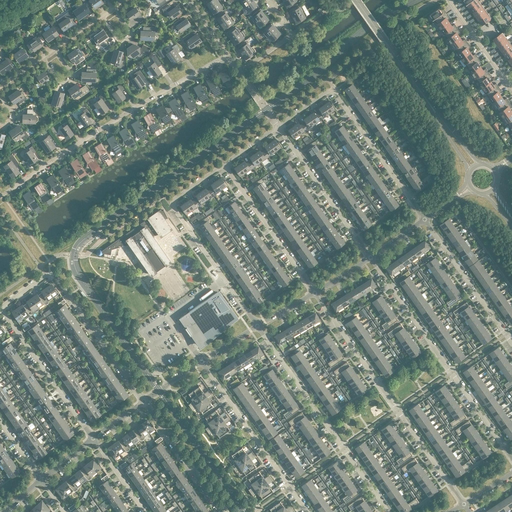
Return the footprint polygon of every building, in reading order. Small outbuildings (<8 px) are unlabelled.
[(207,4),(210,8),(220,1),(219,0),(208,0),(205,2),(206,5),(207,4)] [(256,4),(253,0),(243,8),(246,12),(248,11),(250,13),(258,6),(257,4),(256,4)] [(296,0),(285,0),(284,1),(286,5),(286,6),(287,8),(297,2),(295,0),(296,0)] [(223,5),(220,1),(210,8),(213,12),(212,13),(214,15),(223,9),(221,7),(223,5)] [(482,5),(479,1),(470,8),(473,12),(482,5)] [(89,10),(84,3),(77,8),(78,10),(75,13),(79,19),(85,15),(84,13),(89,10)] [(291,13),(293,17),(304,11),(302,6),(299,7),(298,5),(289,11),(290,13),(291,13)] [(485,9),(482,5),(473,12),(476,16),(485,9)] [(171,10),(169,8),(164,12),(167,16),(170,14),(173,18),(181,12),(177,6),(171,10)] [(142,16),(141,14),(140,13),(141,13),(139,9),(137,10),(135,7),(127,13),(130,18),(131,17),(133,19),(136,16),(138,19),(137,19),(139,22),(144,19),(143,16),(142,16)] [(251,19),(255,23),(264,15),(261,11),(262,11),(260,8),(252,15),(253,17),(251,19)] [(434,19),(436,22),(447,13),(444,10),(445,10),(444,9),(442,11),(439,8),(430,14),(434,19),(433,19),(433,20),(434,19)] [(488,13),(485,9),(476,16),(479,20),(488,13)] [(69,20),(70,19),(74,16),(70,11),(62,16),(65,20),(59,24),(64,30),(72,24),(69,20)] [(218,19),(221,23),(229,17),(225,11),(215,18),(217,20),(218,19)] [(307,16),(304,11),(293,17),(295,21),(295,22),(296,24),(306,19),(305,17),(307,16)] [(448,14),(447,13),(436,22),(441,29),(450,23),(448,19),(450,18),(450,17),(447,14),(448,14)] [(491,18),(488,13),(479,20),(482,24),(491,18)] [(267,19),(264,15),(255,23),(257,21),(261,27),(270,20),(268,18),(267,19)] [(231,16),(229,17),(221,23),(223,27),(223,28),(224,30),(233,24),(232,22),(234,20),(231,16)] [(183,21),(182,21),(181,19),(174,24),(176,27),(177,26),(181,31),(182,30),(182,32),(185,30),(185,28),(190,25),(186,19),(183,21)] [(263,33),(267,37),(276,29),(273,25),(274,25),(272,23),(264,30),(265,32),(263,33)] [(452,26),(450,23),(441,29),(446,36),(458,28),(457,28),(455,25),(455,24),(452,26)] [(43,34),(48,41),(58,34),(53,27),(51,28),(48,25),(43,29),(46,32),(43,34)] [(229,35),(231,39),(242,31),(240,33),(235,26),(226,33),(228,35),(229,35)] [(151,43),(151,40),(151,39),(154,40),(154,34),(157,34),(157,28),(143,27),(143,31),(142,31),(142,33),(141,33),(141,39),(147,39),(147,41),(151,43)] [(458,28),(446,36),(451,44),(460,37),(458,34),(461,32),(460,32),(458,29),(458,28)] [(279,32),(276,29),(267,37),(269,36),(274,41),(282,34),(280,32),(279,32)] [(105,39),(105,38),(107,36),(104,31),(102,31),(95,36),(99,42),(99,45),(102,46),(103,48),(107,45),(104,41),(104,40),(105,39)] [(245,36),(242,31),(231,39),(234,42),(233,43),(235,45),(244,39),(243,37),(245,36)] [(506,37),(503,33),(494,39),(497,44),(506,37)] [(191,38),(190,38),(189,35),(183,39),(186,44),(187,45),(188,45),(189,45),(190,45),(192,47),(201,41),(196,34),(191,38)] [(36,39),(35,38),(28,43),(29,44),(28,45),(32,50),(33,50),(34,51),(41,46),(40,45),(42,43),(38,37),(36,39)] [(462,40),(460,37),(451,44),(456,51),(468,43),(468,42),(467,43),(465,39),(462,40)] [(509,41),(506,37),(497,44),(500,48),(509,41)] [(511,45),(509,41),(500,48),(503,52),(511,45)] [(239,50),(242,54),(252,46),(250,48),(246,42),(237,48),(239,50)] [(28,49),(24,43),(21,45),(23,48),(14,55),(19,61),(26,57),(25,56),(25,54),(26,53),(25,51),(28,49)] [(182,50),(177,43),(172,47),(173,49),(167,53),(169,56),(168,57),(170,60),(171,60),(173,63),(181,58),(177,53),(182,50)] [(468,43),(456,51),(462,58),(471,52),(468,49),(471,47),(471,46),(470,47),(468,43)] [(141,48),(133,44),(128,48),(128,54),(129,54),(129,57),(131,58),(133,56),(139,52),(143,54),(144,52),(148,53),(150,48),(143,44),(141,48)] [(511,51),(511,45),(503,52),(506,56),(511,51)] [(256,51),(252,46),(242,54),(245,58),(244,58),(246,61),(255,54),(253,52),(256,51)] [(73,61),(74,62),(78,60),(80,62),(85,59),(83,56),(81,58),(80,56),(76,50),(68,55),(73,61)] [(123,61),(121,60),(120,60),(123,52),(115,50),(111,62),(118,64),(117,67),(121,68),(122,63),(123,61)] [(3,55),(7,60),(0,64),(0,69),(2,73),(12,66),(8,61),(11,59),(6,52),(3,55)] [(473,55),(471,52),(462,58),(467,66),(478,58),(478,57),(478,58),(476,54),(475,53),(473,55)] [(155,62),(153,64),(153,63),(149,66),(148,67),(154,76),(160,72),(157,67),(161,64),(155,56),(152,58),(155,62)] [(479,58),(478,58),(467,66),(472,73),(481,67),(479,64),(481,62),(481,61),(478,58),(479,58)] [(483,70),(481,67),(472,73),(477,81),(489,72),(488,72),(486,69),(486,68),(483,70)] [(95,70),(87,69),(87,73),(82,72),(82,80),(95,81),(96,73),(95,73),(95,70)] [(145,78),(140,70),(133,74),(135,77),(131,80),(133,83),(134,83),(135,83),(136,84),(135,85),(137,88),(144,83),(143,82),(142,81),(142,79),(145,78)] [(234,85),(226,70),(219,73),(223,81),(221,86),(226,87),(227,86),(227,88),(234,85)] [(38,78),(37,78),(35,80),(40,87),(47,82),(45,79),(48,77),(44,72),(37,76),(38,78)] [(489,73),(489,72),(477,81),(482,88),(491,82),(489,78),(492,77),(491,76),(489,73)] [(221,92),(213,77),(207,80),(211,88),(210,88),(209,93),(213,94),(214,93),(215,95),(221,92)] [(465,78),(462,80),(467,88),(470,85),(465,78)] [(346,89),(350,94),(357,89),(353,84),(355,83),(353,80),(348,83),(350,86),(346,89)] [(493,85),(491,82),(482,88),(488,95),(499,87),(496,84),(497,83),(496,83),(493,85)] [(90,91),(85,85),(80,89),(76,84),(69,90),(71,92),(70,93),(69,94),(69,95),(70,96),(70,97),(71,97),(72,97),(73,97),(74,97),(79,93),(82,96),(90,91)] [(121,91),(122,91),(124,89),(121,84),(117,86),(119,89),(113,93),(118,101),(125,97),(121,91)] [(208,99),(200,84),(194,87),(198,95),(196,100),(201,101),(202,100),(202,102),(208,99)] [(499,87),(488,95),(493,103),(502,96),(500,93),(502,91),(501,91),(499,88),(499,87)] [(360,94),(357,89),(350,94),(353,99),(360,94)] [(22,102),(27,98),(22,91),(20,92),(18,90),(9,96),(14,103),(20,99),(22,102)] [(64,97),(63,97),(64,93),(56,91),(52,103),(60,106),(60,108),(65,108),(64,97)] [(196,106),(188,91),(182,95),(186,102),(185,102),(184,107),(188,108),(189,107),(190,109),(196,106)] [(105,100),(102,94),(99,96),(101,99),(95,104),(94,105),(96,108),(97,107),(101,113),(108,109),(103,101),(105,100)] [(363,98),(360,94),(353,99),(356,103),(363,98)] [(504,100),(502,96),(493,103),(498,110),(510,102),(509,102),(507,98),(504,100)] [(186,117),(175,98),(169,102),(173,109),(173,110),(171,114),(176,115),(177,115),(178,116),(179,115),(182,120),(186,117)] [(365,102),(363,98),(356,103),(358,107),(365,102)] [(329,100),(326,102),(324,104),(330,114),(335,110),(330,102),(329,100)] [(368,106),(365,102),(358,107),(361,111),(368,106)] [(510,102),(498,110),(503,117),(511,111),(511,110),(510,108),(511,106),(511,105),(511,106),(510,102)] [(330,114),(324,104),(318,108),(319,110),(320,109),(320,111),(318,112),(322,119),(330,114)] [(163,106),(157,109),(161,116),(160,117),(159,121),(164,122),(165,124),(171,120),(163,106)] [(371,110),(368,106),(361,111),(364,115),(371,110)] [(83,111),(84,113),(79,117),(79,118),(80,121),(81,120),(84,125),(91,121),(88,117),(91,115),(86,108),(83,111)] [(27,109),(27,113),(28,113),(28,115),(23,115),(23,122),(35,122),(36,122),(35,122),(35,116),(36,116),(35,116),(35,115),(35,109),(27,109)] [(374,114),(371,110),(364,115),(367,119),(374,114)] [(314,111),(308,115),(315,124),(322,119),(318,112),(316,114),(314,111)] [(511,111),(503,117),(508,125),(511,122),(511,111)] [(161,132),(150,113),(144,116),(149,124),(148,124),(147,129),(151,130),(152,129),(153,131),(155,130),(157,134),(161,132)] [(377,119),(374,114),(367,119),(370,124),(377,119)] [(315,124),(308,115),(303,119),(304,120),(305,121),(303,123),(307,130),(315,124)] [(380,123),(377,119),(370,124),(373,128),(380,123)] [(147,135),(138,120),(132,124),(136,131),(136,132),(135,136),(139,137),(140,137),(141,138),(147,135)] [(60,131),(62,134),(63,133),(66,138),(73,134),(70,130),(73,128),(69,122),(65,124),(66,125),(61,130),(60,131)] [(299,122),(293,126),(300,135),(307,130),(303,123),(300,125),(299,124),(300,123),(299,122)] [(383,127),(380,123),(373,128),(376,132),(383,127)] [(25,130),(23,132),(18,126),(10,132),(15,140),(21,135),(24,139),(29,135),(25,130)] [(300,135),(293,126),(288,130),(289,131),(295,139),(300,135)] [(335,131),(339,136),(346,131),(342,126),(338,129),(336,126),(331,130),(333,132),(335,131)] [(386,131),(383,127),(376,132),(379,136),(386,131)] [(135,142),(126,128),(120,132),(124,139),(123,139),(122,144),(127,145),(128,144),(129,146),(135,142)] [(349,135),(346,131),(339,136),(342,140),(349,135)] [(389,135),(386,131),(379,136),(382,140),(389,135)] [(54,139),(50,134),(47,136),(48,137),(41,142),(42,143),(41,144),(43,147),(44,146),(48,151),(55,146),(51,141),(54,139)] [(352,139),(349,135),(342,140),(345,144),(352,139)] [(393,141),(389,135),(382,140),(386,146),(393,141)] [(122,150),(113,136),(108,139),(112,146),(111,147),(110,151),(115,152),(116,152),(117,153),(122,150)] [(275,138),(270,142),(276,152),(281,148),(276,140),(275,138)] [(355,144),(352,139),(345,144),(348,149),(355,144)] [(308,150),(312,155),(319,150),(315,145),(317,143),(315,141),(310,144),(312,147),(308,150)] [(276,152),(270,142),(264,146),(265,148),(266,147),(266,149),(264,150),(269,157),(276,152)] [(387,147),(390,152),(397,147),(394,142),(387,147)] [(113,161),(101,143),(95,147),(100,154),(99,154),(98,159),(103,160),(103,159),(104,161),(106,160),(109,164),(113,161)] [(358,148),(355,144),(348,149),(351,153),(358,148)] [(29,149),(30,150),(24,154),(30,163),(37,159),(33,154),(36,152),(33,147),(29,149)] [(400,151),(397,147),(390,152),(393,156),(400,151)] [(361,152),(358,148),(351,153),(354,157),(361,152)] [(260,149),(254,153),(261,162),(269,157),(264,150),(261,152),(261,151),(260,149)] [(322,154),(319,150),(312,155),(315,159),(322,154)] [(101,169),(89,151),(83,155),(88,162),(87,162),(86,167),(91,168),(91,167),(92,169),(94,168),(97,172),(101,169)] [(403,156),(400,151),(393,156),(396,160),(403,156)] [(364,156),(361,152),(354,157),(357,161),(364,156)] [(261,162),(254,153),(249,157),(250,158),(251,159),(249,161),(253,168),(261,162)] [(15,167),(19,164),(12,154),(8,157),(11,161),(5,166),(8,171),(7,172),(9,176),(10,176),(10,175),(11,175),(12,176),(19,172),(15,167)] [(325,159),(322,154),(315,159),(318,164),(325,159)] [(367,160),(364,156),(357,161),(360,165),(367,160)] [(406,160),(403,156),(396,160),(399,165),(406,160)] [(77,159),(71,163),(76,170),(75,170),(74,175),(79,176),(79,175),(81,177),(86,173),(77,159)] [(328,163),(325,159),(318,164),(321,168),(328,163)] [(245,160),(239,164),(246,173),(253,168),(249,161),(246,163),(245,162),(246,161),(245,160)] [(409,164),(406,160),(399,165),(402,169),(409,164)] [(360,167),(364,171),(371,166),(368,162),(360,167)] [(331,167),(328,163),(321,168),(323,172),(331,167)] [(246,173),(239,164),(234,168),(235,169),(241,177),(246,173)] [(281,169),(285,174),(292,169),(288,164),(284,167),(282,164),(277,168),(279,170),(281,169)] [(412,168),(409,164),(402,169),(405,173),(412,168)] [(374,170),(371,166),(364,171),(366,175),(374,170)] [(74,181),(65,167),(59,171),(64,178),(63,178),(62,183),(67,183),(68,183),(69,185),(74,181)] [(333,171),(331,167),(323,172),(326,176),(333,171)] [(415,172),(412,168),(405,173),(408,177),(415,172)] [(295,173),(292,169),(285,174),(288,178),(295,173)] [(376,174),(374,170),(366,175),(369,179),(376,174)] [(336,175),(333,171),(326,176),(329,180),(336,175)] [(418,176),(415,172),(408,177),(411,181),(418,176)] [(298,177),(295,173),(288,178),(291,182),(298,177)] [(379,179),(376,174),(369,179),(372,183),(379,179)] [(62,189),(53,175),(47,179),(52,186),(51,186),(50,191),(55,192),(56,191),(57,193),(62,189)] [(339,180),(336,175),(329,180),(332,185),(339,180)] [(221,176),(216,180),(222,190),(227,186),(222,178),(221,176)] [(421,181),(418,176),(411,181),(414,185),(421,181)] [(301,182),(298,177),(291,182),(294,187),(301,182)] [(254,188),(258,193),(265,188),(261,183),(263,181),(261,179),(256,182),(258,185),(254,188)] [(382,183),(379,179),(372,183),(375,188),(382,183)] [(222,190),(216,180),(210,184),(211,186),(212,185),(212,187),(210,188),(215,195),(222,190)] [(333,186),(336,190),(343,185),(340,181),(333,186)] [(425,186),(421,181),(414,185),(415,187),(413,189),(416,192),(425,186)] [(304,186),(301,182),(294,187),(297,191),(304,186)] [(53,201),(41,183),(35,187),(40,194),(39,194),(39,199),(43,200),(44,199),(45,201),(47,200),(49,204),(53,201)] [(385,187),(382,183),(375,188),(378,192),(385,187)] [(346,189),(343,185),(336,190),(339,194),(346,189)] [(307,190),(304,186),(297,191),(300,195),(307,190)] [(206,187),(200,191),(207,200),(215,195),(210,188),(207,190),(207,189),(206,187)] [(388,191),(385,187),(378,192),(381,196),(388,191)] [(268,192),(265,188),(258,193),(261,197),(268,192)] [(349,188),(346,189),(339,194),(342,198),(352,192),(349,188)] [(310,194),(307,190),(300,195),(303,199),(310,194)] [(42,209),(29,191),(24,195),(28,202),(27,207),(31,208),(32,207),(33,209),(35,208),(38,212),(42,209)] [(207,200),(200,191),(195,195),(196,196),(197,197),(195,199),(199,206),(207,200)] [(391,195),(388,191),(381,196),(384,200),(391,195)] [(271,197),(268,192),(261,197),(264,202),(271,197)] [(355,196),(352,192),(342,198),(345,203),(352,198),(355,196)] [(313,198),(310,194),(303,199),(306,203),(313,198)] [(394,199),(391,195),(384,200),(387,204),(394,199)] [(274,201),(271,197),(264,202),(267,206),(274,201)] [(191,198),(185,202),(192,211),(199,206),(195,199),(192,201),(191,200),(192,199),(191,198)] [(355,202),(352,198),(345,203),(348,207),(355,202)] [(395,201),(394,199),(387,204),(391,210),(400,203),(397,200),(395,201)] [(307,205),(310,209),(317,204),(314,200),(307,205)] [(277,205),(274,201),(267,206),(270,210),(277,205)] [(192,211),(185,202),(180,206),(181,207),(187,215),(192,211)] [(227,207),(231,212),(238,207),(234,202),(230,205),(228,202),(223,206),(225,208),(227,207)] [(358,206),(355,202),(348,207),(351,211),(358,206)] [(320,208),(317,204),(310,209),(313,213),(320,208)] [(280,209),(277,205),(270,210),(272,214),(280,209)] [(361,210),(358,206),(351,211),(354,215),(361,210)] [(238,207),(231,212),(229,213),(232,218),(241,211),(238,207)] [(323,212),(320,208),(313,213),(315,217),(323,212)] [(160,209),(142,223),(152,236),(158,234),(159,234),(158,233),(159,233),(161,236),(170,229),(171,228),(170,227),(165,219),(168,218),(164,210),(163,210),(162,211),(160,209)] [(282,213),(280,209),(272,214),(275,218),(282,213)] [(364,214),(361,210),(354,215),(357,219),(364,214)] [(244,215),(241,211),(232,218),(235,222),(237,220),(244,215)] [(325,217),(323,212),(315,217),(318,222),(325,217)] [(286,218),(282,213),(275,218),(278,223),(286,218)] [(367,219),(364,214),(357,219),(360,224),(367,219)] [(247,220),(244,215),(237,220),(240,225),(247,220)] [(200,226),(204,231),(211,226),(207,221),(209,219),(207,217),(202,220),(204,223),(200,226)] [(328,221),(325,217),(318,222),(321,226),(328,221)] [(279,224),(282,228),(289,223),(286,219),(279,224)] [(371,224),(367,219),(360,224),(361,225),(359,227),(362,230),(371,224)] [(444,229),(453,223),(452,223),(449,219),(441,224),(444,229)] [(250,224),(247,220),(240,225),(243,229),(250,224)] [(331,225),(328,221),(321,226),(324,230),(331,225)] [(152,236),(142,223),(103,250),(102,250),(101,249),(100,249),(99,249),(98,249),(97,250),(97,251),(96,251),(96,252),(96,253),(96,254),(97,255),(98,255),(98,256),(99,256),(100,256),(101,256),(102,255),(103,254),(103,253),(104,253),(110,255),(111,254),(110,254),(110,250),(120,247),(129,244),(129,243),(132,248),(133,247),(135,251),(153,238),(152,236)] [(292,227),(289,223),(282,228),(285,232),(292,227)] [(453,223),(444,229),(447,233),(447,234),(456,227),(455,228),(452,223),(453,223)] [(253,228),(250,224),(243,229),(246,233),(253,228)] [(334,229),(331,225),(324,230),(327,234),(334,229)] [(214,230),(211,226),(204,231),(207,235),(214,230)] [(295,232),(292,227),(285,232),(288,237),(295,232)] [(456,227),(447,234),(448,233),(450,238),(459,232),(458,232),(455,228),(456,227)] [(256,232),(253,228),(246,233),(244,234),(247,239),(249,237),(256,232)] [(337,233),(334,229),(327,234),(330,238),(337,233)] [(217,235),(214,230),(207,235),(210,240),(217,235)] [(259,236),(256,232),(249,237),(252,241),(259,236)] [(298,236),(295,232),(288,237),(291,241),(298,236)] [(459,232),(450,238),(451,238),(454,242),(453,242),(453,243),(462,236),(461,237),(458,232),(459,232)] [(340,237),(337,233),(330,238),(333,242),(340,237)] [(220,239),(217,235),(210,240),(213,244),(220,239)] [(301,240),(298,236),(291,241),(294,245),(301,240)] [(462,236),(453,243),(454,242),(457,246),(456,247),(465,241),(462,237),(462,236)] [(341,239),(340,237),(333,242),(337,248),(346,241),(343,238),(341,239)] [(170,261),(154,238),(153,238),(135,251),(151,275),(170,261)] [(253,243),(256,247),(263,242),(260,238),(253,243)] [(223,243),(220,239),(213,244),(216,248),(223,243)] [(304,244),(301,240),(294,245),(297,249),(304,244)] [(423,242),(419,245),(424,252),(430,247),(426,241),(423,243),(423,242)] [(465,241),(456,247),(457,247),(460,251),(459,251),(468,245),(465,241)] [(266,246),(263,242),(256,247),(259,251),(266,246)] [(226,247),(223,243),(216,248),(219,252),(226,247)] [(307,248),(304,244),(297,249),(300,253),(307,248)] [(424,252),(419,245),(415,248),(416,248),(413,250),(417,256),(424,252)] [(468,245),(459,251),(460,251),(463,255),(462,256),(471,249),(471,250),(468,246),(468,245)] [(269,250),(266,246),(259,251),(261,255),(269,250)] [(229,251),(226,247),(219,252),(221,256),(229,251)] [(310,252),(307,248),(300,253),(303,257),(310,252)] [(471,250),(471,249),(462,256),(463,255),(466,260),(465,260),(466,260),(475,254),(474,254),(471,250)] [(271,255),(269,250),(261,255),(264,260),(271,255)] [(417,256),(413,250),(410,252),(410,251),(406,254),(411,261),(417,256)] [(232,256),(229,251),(221,256),(225,261),(232,256)] [(313,257),(310,252),(303,257),(306,262),(313,257)] [(411,261),(406,254),(403,257),(400,259),(405,265),(411,261)] [(475,254),(466,260),(469,264),(478,258),(477,259),(474,254),(475,254)] [(274,259),(271,255),(264,260),(267,264),(274,259)] [(225,262),(228,266),(235,261),(232,257),(225,262)] [(317,262),(313,257),(306,262),(307,263),(305,265),(308,268),(317,262)] [(438,262),(435,258),(427,264),(428,264),(430,267),(430,268),(439,262),(439,261),(438,262)] [(277,263),(274,259),(267,264),(270,268),(277,263)] [(405,265),(400,259),(398,261),(397,260),(394,263),(398,269),(405,265)] [(479,260),(471,266),(474,271),(473,271),(482,265),(479,261),(479,260)] [(238,265),(235,261),(228,266),(231,270),(238,265)] [(439,262),(430,268),(433,271),(432,272),(433,272),(442,265),(441,265),(441,266),(438,262),(439,262)] [(280,267),(277,263),(270,268),(273,272),(280,267)] [(398,269),(394,263),(390,265),(390,266),(388,268),(392,274),(398,269)] [(241,270),(238,265),(231,270),(234,275),(241,270)] [(442,266),(442,265),(433,272),(436,275),(435,276),(444,269),(444,270),(441,266),(442,266)] [(482,265),(473,271),(474,271),(477,275),(476,275),(485,269),(482,265)] [(283,271),(280,267),(273,272),(276,276),(283,271)] [(444,270),(444,269),(435,276),(436,275),(439,279),(438,280),(447,273),(446,274),(444,270)] [(485,269),(476,275),(476,276),(477,275),(480,279),(479,280),(488,274),(488,273),(488,274),(485,270),(485,269)] [(244,274),(241,270),(234,275),(237,279),(244,274)] [(286,275),(283,271),(276,276),(279,280),(286,275)] [(447,273),(438,280),(439,279),(441,283),(441,284),(450,277),(449,278),(447,274),(447,273)] [(247,278),(244,274),(237,279),(240,283),(247,278)] [(488,274),(479,280),(480,280),(483,284),(482,284),(483,284),(492,278),(491,278),(488,274)] [(287,277),(286,275),(279,280),(283,286),(292,279),(289,276),(287,277)] [(412,281),(409,276),(401,282),(404,287),(413,281),(412,281)] [(450,277),(441,284),(441,283),(444,287),(444,288),(453,281),(452,281),(449,278),(450,277)] [(250,282),(247,278),(240,283),(243,287),(250,282)] [(492,278),(483,284),(486,288),(486,289),(495,282),(494,283),(491,278),(492,278)] [(369,280),(365,283),(369,290),(376,286),(372,279),(369,281),(369,280)] [(413,281),(404,287),(407,291),(416,285),(415,285),(412,281),(413,281)] [(453,281),(444,288),(444,287),(447,291),(446,291),(455,285),(452,282),(453,281)] [(253,286),(250,282),(243,287),(246,291),(253,286)] [(495,283),(495,282),(486,289),(486,288),(489,293),(498,287),(497,287),(494,283),(495,283)] [(369,290),(365,283),(361,285),(362,286),(359,288),(363,294),(369,290)] [(256,284),(253,286),(246,291),(249,295),(256,290),(258,289),(256,284)] [(50,285),(47,287),(53,296),(59,292),(56,287),(55,287),(55,288),(52,285),(51,286),(50,285)] [(416,285),(407,291),(407,292),(407,291),(410,295),(410,296),(419,289),(418,290),(415,286),(416,285)] [(455,285),(446,291),(446,292),(447,291),(450,295),(449,295),(458,289),(457,289),(455,286),(455,285)] [(53,296),(47,287),(44,290),(44,291),(40,293),(48,304),(48,303),(49,303),(49,302),(49,301),(49,300),(48,300),(53,296)] [(498,287),(489,293),(492,297),(492,298),(501,291),(500,292),(497,287),(498,287)] [(363,294),(359,288),(356,289),(352,291),(356,298),(363,294)] [(419,290),(419,289),(410,296),(411,296),(414,300),(413,300),(422,294),(421,294),(418,290),(419,290)] [(458,289),(449,295),(450,295),(452,299),(460,293),(458,290),(458,289)] [(259,295),(256,290),(249,295),(252,300),(259,295)] [(356,298),(352,291),(348,293),(349,294),(346,296),(350,302),(356,298)] [(501,291),(492,298),(493,297),(496,302),(495,302),(504,296),(503,296),(500,292),(501,291)] [(221,329),(220,328),(221,328),(222,327),(224,326),(225,326),(226,325),(227,324),(229,324),(230,323),(231,322),(232,322),(237,318),(230,308),(228,304),(221,295),(219,296),(217,292),(216,292),(196,306),(196,307),(180,318),(186,326),(185,327),(185,328),(186,328),(190,334),(190,335),(192,334),(199,345),(207,339),(221,329)] [(48,304),(40,293),(36,296),(35,295),(32,298),(38,307),(43,303),(44,304),(45,305),(46,305),(47,304),(48,304)] [(463,297),(460,293),(452,299),(447,303),(450,307),(463,297)] [(422,294),(413,300),(414,300),(417,304),(416,305),(425,298),(424,299),(422,294)] [(263,300),(259,295),(252,300),(253,301),(251,303),(254,306),(263,300)] [(350,302),(346,296),(343,297),(339,299),(343,306),(350,302)] [(376,306),(385,300),(385,299),(384,300),(381,296),(373,301),(376,305),(376,306)] [(507,298),(505,296),(504,297),(504,296),(495,302),(496,302),(499,306),(498,306),(507,300),(505,299),(507,298)] [(38,307),(32,298),(29,300),(30,301),(25,304),(33,315),(33,314),(34,313),(34,312),(34,311),(34,310),(38,307)] [(425,298),(416,305),(417,304),(420,309),(419,309),(428,303),(425,299),(425,298)] [(343,306),(339,299),(335,302),(336,302),(333,304),(337,310),(343,306)] [(385,300),(376,306),(379,309),(378,310),(379,310),(388,303),(387,303),(387,304),(384,300),(385,300)] [(507,300),(498,306),(498,307),(499,306),(502,310),(501,311),(510,305),(510,304),(510,305),(507,301),(507,300)] [(469,306),(466,302),(453,311),(456,316),(462,312),(461,312),(469,306)] [(388,304),(388,303),(379,310),(382,313),(381,314),(390,307),(390,308),(387,304),(388,304)] [(428,303),(419,309),(420,309),(423,313),(422,313),(431,307),(428,303)] [(33,315),(25,304),(21,307),(20,306),(17,308),(24,317),(28,314),(29,314),(29,315),(30,315),(31,315),(32,315),(33,314),(33,315)] [(68,310),(64,305),(56,311),(60,316),(68,310)] [(510,305),(501,311),(502,311),(505,315),(504,315),(511,309),(511,308),(510,305)] [(472,310),(469,306),(461,312),(462,312),(464,316),(473,310),(472,310)] [(390,308),(390,307),(381,314),(382,313),(385,317),(384,318),(393,311),(392,312),(390,308)] [(431,307),(422,313),(422,314),(423,313),(426,317),(425,318),(434,312),(434,311),(434,312),(431,308),(431,307)] [(24,317),(17,308),(14,310),(15,311),(13,312),(15,316),(14,316),(17,321),(24,317)] [(72,316),(68,310),(60,316),(64,322),(72,316)] [(473,310),(464,316),(467,319),(466,320),(475,314),(472,310),(473,310)] [(393,311),(384,318),(385,317),(387,321),(395,316),(393,312),(393,311)] [(435,312),(434,312),(425,318),(426,318),(429,322),(438,316),(437,316),(434,312),(435,312)] [(312,314),(308,317),(312,324),(319,320),(316,313),(313,315),(312,314)] [(476,314),(475,314),(466,320),(467,320),(470,323),(469,324),(478,318),(478,317),(478,318),(475,314),(476,314)] [(76,322),(72,316),(64,322),(68,327),(76,322)] [(351,327),(360,321),(357,317),(357,316),(349,322),(352,327),(351,327)] [(398,320),(395,316),(387,321),(382,325),(385,329),(398,320)] [(438,316),(429,322),(432,326),(432,327),(441,320),(440,321),(437,317),(438,316)] [(312,324),(308,317),(304,319),(305,320),(302,321),(306,328),(312,324)] [(478,318),(469,324),(470,324),(472,327),(472,328),(481,322),(481,321),(480,322),(478,318)] [(441,321),(441,320),(432,327),(435,331),(444,325),(443,325),(440,321),(441,321)] [(306,328),(302,321),(299,323),(299,322),(295,324),(299,331),(306,328)] [(360,321),(351,327),(352,327),(355,331),(354,332),(363,325),(363,326),(360,321)] [(80,327),(76,322),(68,327),(72,333),(80,327)] [(481,322),(472,328),(473,328),(475,331),(475,332),(484,325),(483,326),(480,322),(481,322)] [(40,329),(37,324),(29,330),(32,335),(40,329)] [(299,331),(295,324),(291,327),(292,327),(289,329),(293,335),(299,331)] [(404,328),(401,324),(388,333),(391,337),(396,334),(396,333),(404,328)] [(363,325),(354,332),(355,331),(358,336),(357,336),(358,336),(367,330),(366,330),(363,326),(363,325)] [(444,325),(435,331),(438,335),(438,336),(447,329),(446,330),(443,325),(444,325)] [(484,326),(484,325),(475,332),(475,331),(478,335),(477,336),(478,336),(486,329),(486,330),(483,326),(484,326)] [(84,333),(80,327),(72,333),(76,338),(84,333)] [(407,332),(404,328),(396,333),(396,334),(399,337),(398,338),(407,331),(407,332)] [(43,333),(40,329),(32,335),(35,339),(43,333)] [(293,335),(289,329),(286,331),(286,330),(282,332),(286,339),(293,335)] [(447,329),(438,336),(439,335),(442,340),(441,340),(450,334),(449,334),(446,330),(447,329)] [(487,329),(486,329),(478,336),(478,335),(481,339),(480,340),(489,333),(489,334),(486,330),(487,329)] [(367,330),(358,336),(361,340),(370,334),(369,334),(366,330),(367,330)] [(407,331),(398,338),(399,337),(401,341),(401,342),(410,335),(409,336),(407,332),(407,331)] [(286,339),(282,332),(278,334),(278,335),(275,337),(279,343),(286,339)] [(46,338),(43,333),(35,339),(38,343),(46,338)] [(88,338),(84,333),(76,338),(80,344),(88,338)] [(489,333),(480,340),(481,339),(484,343),(492,338),(489,334),(489,333)] [(322,344),(331,338),(331,337),(330,338),(327,334),(319,340),(320,340),(322,343),(322,344)] [(370,334),(361,340),(361,341),(361,340),(364,344),(364,345),(373,339),(373,338),(372,339),(369,335),(370,334)] [(450,334),(441,340),(442,340),(445,344),(444,344),(453,338),(450,334)] [(410,335),(401,342),(402,341),(404,345),(413,339),(412,339),(409,336),(410,335)] [(49,342),(46,338),(38,343),(41,348),(49,342)] [(92,344),(88,338),(80,344),(83,349),(92,344)] [(331,338),(322,344),(325,347),(325,348),(334,341),(333,342),(330,338),(331,338)] [(453,338),(444,344),(444,345),(445,344),(448,348),(447,349),(456,343),(456,342),(456,343),(453,339),(453,338)] [(373,339),(364,345),(367,349),(376,343),(375,343),(372,339),(373,339)] [(413,339),(404,345),(404,346),(404,345),(407,349),(406,349),(415,343),(412,340),(413,339)] [(334,342),(334,341),(325,348),(328,351),(327,352),(336,345),(336,346),(333,342),(334,342)] [(52,346),(49,342),(41,348),(44,352),(52,346)] [(13,348),(10,343),(2,349),(5,354),(13,348)] [(376,343),(367,349),(368,349),(371,353),(370,354),(379,347),(378,348),(375,343),(376,343)] [(416,343),(415,343),(406,349),(407,350),(407,349),(410,353),(409,353),(418,347),(415,344),(416,343)] [(456,343),(447,349),(448,349),(451,353),(450,353),(459,347),(456,343)] [(96,349),(92,344),(83,349),(87,355),(96,349)] [(336,346),(336,345),(327,352),(328,351),(331,355),(330,356),(339,349),(338,350),(336,346)] [(56,351),(52,346),(44,352),(47,357),(56,351)] [(255,348),(251,351),(256,358),(263,353),(259,347),(256,349),(255,348)] [(379,348),(379,347),(370,354),(371,353),(374,358),(373,358),(382,352),(381,352),(379,348)] [(418,347),(409,353),(410,353),(413,357),(421,352),(418,347)] [(459,347),(450,353),(451,353),(454,357),(453,358),(454,358),(463,351),(462,351),(462,352),(459,347)] [(493,357),(502,351),(501,351),(498,347),(490,353),(493,357)] [(16,352),(13,348),(5,354),(8,358),(16,352)] [(339,349),(330,356),(331,355),(333,359),(341,354),(339,350),(339,349)] [(100,356),(96,350),(88,356),(92,362),(100,356)] [(294,361),(303,354),(303,355),(299,350),(292,356),(295,360),(294,361)] [(59,355),(56,351),(47,357),(50,361),(59,355)] [(256,358),(251,351),(248,353),(248,354),(245,355),(249,362),(256,358)] [(463,351),(454,358),(454,357),(457,362),(465,356),(462,352),(463,351)] [(502,351),(493,357),(493,358),(493,357),(496,361),(505,355),(504,355),(501,352),(502,351)] [(19,357),(16,352),(8,358),(11,362),(19,357)] [(382,352),(373,358),(374,358),(377,362),(376,363),(385,356),(385,357),(382,352)] [(303,355),(303,354),(294,361),(295,360),(298,365),(297,365),(306,359),(303,355)] [(344,358),(341,354),(333,359),(328,363),(331,367),(344,358)] [(62,360),(59,355),(50,361),(54,365),(62,360)] [(249,362),(245,355),(243,357),(242,357),(238,359),(243,366),(249,362)] [(505,355),(496,361),(499,365),(498,365),(507,359),(504,356),(505,355)] [(104,362),(100,356),(92,362),(96,367),(104,362)] [(385,356),(376,363),(377,362),(380,367),(379,367),(388,361),(385,357),(385,356)] [(22,361),(19,357),(11,362),(14,367),(22,361)] [(243,366),(238,359),(235,361),(235,362),(232,364),(236,370),(243,366)] [(306,359),(297,365),(298,365),(301,369),(300,370),(309,363),(309,364),(306,359)] [(507,359),(498,365),(499,365),(502,369),(501,369),(510,363),(509,363),(507,359)] [(65,364),(62,360),(54,365),(57,370),(65,364)] [(25,365),(22,361),(14,367),(17,371),(25,365)] [(388,361),(379,367),(380,367),(383,371),(382,371),(391,365),(388,361)] [(108,367),(104,362),(96,367),(100,373),(108,367)] [(350,366),(347,362),(334,371),(337,375),(342,372),(342,371),(350,366)] [(310,363),(309,363),(300,370),(301,370),(301,369),(304,374),(303,374),(304,374),(313,368),(312,368),(309,364),(310,363)] [(510,363),(501,369),(502,369),(504,373),(511,367),(511,366),(510,363)] [(68,369),(65,364),(57,370),(60,374),(68,369)] [(236,370),(232,364),(230,365),(229,365),(226,367),(230,374),(236,370)] [(29,370),(25,365),(17,371),(20,376),(29,370)] [(392,365),(391,365),(382,371),(383,372),(383,371),(386,376),(394,370),(391,366),(392,365)] [(353,370),(350,366),(342,371),(342,372),(345,375),(344,376),(353,369),(353,370)] [(467,376),(467,377),(476,370),(475,371),(472,366),(464,372),(467,376)] [(112,373),(108,367),(100,373),(104,378),(112,373)] [(230,374),(226,367),(222,370),(219,372),(223,378),(230,374)] [(313,368),(304,374),(307,378),(316,372),(315,372),(312,368),(313,368)] [(266,379),(275,373),(274,373),(272,369),(264,375),(267,379),(266,379)] [(353,369),(344,376),(345,375),(347,379),(347,380),(356,373),(355,374),(353,370),(353,369)] [(32,374),(29,370),(20,376),(23,380),(32,374)] [(72,374),(69,370),(61,376),(64,380),(72,374)] [(476,370),(467,377),(467,376),(470,380),(470,381),(479,375),(478,375),(475,371),(476,370)] [(316,372),(307,378),(307,379),(307,378),(310,382),(310,383),(319,377),(319,376),(318,377),(315,373),(316,372)] [(116,378),(112,373),(104,378),(108,384),(116,378)] [(275,373),(266,379),(267,379),(269,383),(278,377),(277,377),(275,374),(275,373)] [(356,373),(347,380),(348,379),(350,383),(359,377),(358,377),(355,374),(356,373)] [(35,379),(32,374),(23,380),(27,384),(35,379)] [(75,379),(72,374),(64,380),(67,385),(75,379)] [(479,375),(470,381),(471,381),(473,385),(482,379),(481,379),(478,375),(479,375)] [(278,377),(269,383),(270,383),(272,387),(281,381),(280,381),(277,377),(278,377)] [(319,377),(310,383),(313,387),(322,381),(321,381),(318,377),(319,377)] [(359,377),(350,383),(350,384),(350,383),(353,387),(352,387),(361,381),(358,378),(359,377)] [(120,384),(116,378),(108,384),(112,389),(120,384)] [(38,383),(35,379),(27,384),(30,389),(38,383)] [(78,383),(75,379),(67,385),(70,389),(78,383)] [(482,379),(473,385),(474,385),(477,389),(476,390),(485,383),(484,384),(481,380),(482,379)] [(281,381),(272,387),(275,391),(274,391),(283,385),(280,381),(281,381)] [(322,381),(313,387),(314,387),(317,391),(316,392),(325,385),(324,386),(321,382),(322,381)] [(362,381),(361,381),(352,387),(353,388),(353,387),(356,391),(355,391),(364,385),(361,382),(362,381)] [(41,388),(38,383),(30,389),(33,393),(41,388)] [(81,388),(78,383),(70,389),(73,393),(81,388)] [(236,394),(245,388),(242,383),(234,389),(237,393),(236,394)] [(485,384),(485,383),(476,390),(477,389),(480,394),(479,394),(488,388),(485,384)] [(124,389),(120,384),(112,389),(116,395),(124,389)] [(283,385),(274,391),(275,391),(278,395),(277,395),(286,389),(283,385)] [(325,386),(325,385),(316,392),(317,391),(320,396),(319,396),(328,390),(325,386)] [(364,385),(355,391),(356,391),(359,395),(367,390),(364,386),(364,385)] [(439,395),(448,389),(447,389),(444,385),(437,391),(439,395)] [(199,387),(194,390),(201,400),(211,393),(209,390),(204,393),(199,386),(199,387)] [(85,392),(81,388),(73,393),(76,398),(85,392)] [(248,392),(245,388),(236,394),(237,394),(237,393),(240,398),(248,392)] [(488,388),(479,394),(480,394),(483,398),(482,399),(491,392),(491,393),(488,388)] [(45,393),(42,389),(34,395),(37,399),(45,393)] [(128,395),(124,389),(116,395),(120,401),(128,395)] [(286,389),(277,395),(278,395),(280,399),(289,393),(288,393),(286,389)] [(448,389),(439,395),(439,396),(440,395),(442,399),(451,393),(450,393),(447,390),(448,389)] [(201,400),(194,390),(189,394),(189,393),(188,393),(193,401),(188,404),(191,407),(201,400)] [(328,390),(319,396),(320,396),(323,400),(322,401),(331,394),(331,395),(328,390)] [(88,396),(85,392),(76,398),(80,402),(88,396)] [(251,397),(248,392),(240,398),(243,402),(243,403),(251,397)] [(491,392),(482,399),(483,398),(486,403),(485,403),(494,397),(491,393),(491,392)] [(48,398),(45,393),(37,399),(40,404),(48,398)] [(213,396),(211,393),(201,400),(208,410),(213,406),(213,407),(208,399),(213,396)] [(289,393),(280,399),(281,399),(283,402),(283,403),(292,397),(291,397),(288,393),(289,393)] [(451,393),(442,399),(445,403),(444,403),(453,397),(450,394),(451,393)] [(331,394),(322,401),(323,400),(326,405),(325,405),(334,399),(331,395),(331,394)] [(91,401),(88,396),(80,402),(83,407),(91,401)] [(254,401),(251,397),(243,403),(243,402),(246,406),(246,407),(254,401)] [(292,397),(283,403),(286,406),(285,407),(294,401),(294,400),(294,401),(291,397),(292,397)] [(453,397),(444,403),(445,403),(448,407),(447,407),(456,401),(453,397)] [(495,397),(494,397),(485,403),(486,403),(489,407),(489,408),(498,401),(497,401),(494,397),(495,397)] [(11,402),(8,398),(0,403),(3,408),(11,402)] [(51,402),(48,398),(40,404),(43,408),(51,402)] [(334,399),(325,405),(326,405),(329,409),(328,409),(337,403),(334,399)] [(208,410),(201,400),(191,407),(193,410),(198,407),(203,414),(203,413),(208,410)] [(94,405),(91,401),(83,407),(86,411),(94,405)] [(258,405),(254,401),(246,407),(247,407),(250,411),(249,411),(258,405)] [(295,401),(294,401),(285,407),(286,407),(289,410),(297,405),(294,401),(295,401)] [(456,401),(447,407),(448,407),(450,411),(459,405),(458,405),(456,401)] [(498,401),(489,408),(489,407),(492,411),(492,412),(501,406),(500,406),(497,402),(498,401)] [(14,407),(11,402),(3,408),(6,412),(14,407)] [(54,407),(51,402),(43,408),(46,412),(54,407)] [(338,403),(337,403),(328,409),(329,410),(329,409),(332,414),(340,408),(337,404),(338,403)] [(413,414),(413,415),(422,408),(421,409),(418,404),(410,410),(413,414)] [(97,410),(94,405),(86,411),(89,415),(97,410)] [(261,410),(258,405),(249,411),(250,411),(253,415),(252,416),(261,410)] [(300,409),(297,405),(289,410),(283,414),(286,418),(294,413),(300,409)] [(459,405),(450,411),(451,411),(453,415),(462,409),(461,409),(458,405),(459,405)] [(501,406),(492,412),(495,416),(504,410),(503,410),(500,406),(501,406)] [(58,411),(54,407),(46,412),(49,417),(58,411)] [(18,412),(15,408),(7,414),(10,418),(18,412)] [(422,408),(413,415),(413,414),(416,418),(416,419),(425,413),(424,413),(421,409),(422,408)] [(462,409),(453,415),(456,418),(456,419),(464,413),(461,409),(462,409)] [(100,414),(97,410),(89,415),(88,416),(90,419),(91,419),(92,420),(100,414)] [(221,417),(216,410),(215,410),(216,410),(211,414),(218,424),(228,417),(226,414),(221,417)] [(264,414),(261,410),(252,416),(253,415),(256,420),(255,420),(264,414)] [(504,410),(495,416),(498,420),(498,421),(507,414),(506,415),(503,411),(504,410)] [(61,415),(58,411),(49,417),(52,421),(61,415)] [(21,417),(18,412),(10,418),(13,423),(21,417)] [(305,416),(302,412),(288,422),(291,426),(297,422),(305,416)] [(425,413),(416,419),(417,419),(420,423),(419,423),(428,417),(427,417),(424,413),(425,413)] [(467,417),(464,413),(456,419),(456,418),(450,422),(453,427),(467,417)] [(218,424),(211,414),(206,418),(205,417),(210,425),(205,428),(207,431),(218,424)] [(267,419),(264,414),(255,420),(256,420),(259,424),(258,425),(267,419)] [(507,415),(507,414),(498,421),(499,420),(502,425),(501,425),(510,419),(509,419),(506,415),(507,415)] [(64,420),(61,415),(52,421),(56,426),(64,420)] [(307,420),(305,416),(297,422),(300,426),(299,426),(308,420),(307,420)] [(24,421),(21,417),(13,423),(16,427),(24,421)] [(230,420),(228,417),(218,424),(225,434),(230,430),(230,431),(230,430),(225,423),(230,420)] [(428,417),(419,423),(420,423),(423,427),(422,428),(431,421),(430,422),(428,418),(428,417)] [(270,423),(267,419),(258,425),(259,424),(262,428),(261,429),(270,423)] [(510,419),(501,425),(502,425),(505,429),(504,430),(511,424),(511,422),(510,419)] [(67,424),(64,420),(56,426),(59,430),(67,424)] [(308,420),(299,426),(300,426),(302,430),(311,424),(310,424),(308,420)] [(472,424),(469,420),(456,430),(459,434),(464,430),(472,424)] [(28,426),(24,421),(16,427),(19,431),(28,426)] [(146,421),(142,423),(149,432),(155,428),(151,423),(150,424),(148,421),(146,422),(146,421)] [(431,422),(431,421),(422,428),(423,427),(426,432),(425,432),(434,426),(431,422)] [(149,432),(142,423),(139,425),(139,426),(140,426),(136,429),(143,440),(144,440),(143,440),(144,439),(145,438),(145,437),(144,436),(144,435),(149,432)] [(273,427),(270,423),(261,429),(262,429),(265,433),(264,433),(273,427)] [(385,433),(394,427),(393,427),(390,423),(383,429),(385,433)] [(70,429),(67,424),(59,430),(62,435),(70,429)] [(225,434),(218,424),(207,431),(209,434),(214,431),(220,438),(220,437),(225,434)] [(311,424),(302,430),(305,434),(314,428),(313,428),(310,424),(311,424)] [(475,428),(472,424),(464,430),(467,434),(466,434),(475,428)] [(31,430),(28,426),(19,431),(22,436),(31,430)] [(434,426),(425,432),(426,432),(429,436),(428,437),(437,430),(437,431),(434,426)] [(276,432),(273,427),(264,433),(265,434),(265,433),(268,438),(276,432)] [(394,427),(385,433),(385,434),(386,433),(388,437),(397,431),(396,431),(393,428),(394,427)] [(73,431),(71,428),(70,429),(62,435),(65,439),(73,433),(72,432),(73,431)] [(314,428),(305,434),(308,437),(307,438),(316,432),(313,428),(314,428)] [(475,428),(466,434),(467,434),(470,438),(469,438),(478,432),(477,432),(475,428)] [(143,440),(136,429),(131,433),(131,432),(131,431),(128,434),(134,443),(139,439),(139,440),(140,440),(141,441),(142,441),(142,440),(143,440)] [(34,434),(31,430),(22,436),(26,440),(34,434)] [(437,430),(428,437),(429,436),(432,441),(431,441),(432,441),(441,435),(440,435),(437,431),(437,430)] [(397,431),(388,437),(391,441),(390,441),(399,435),(396,432),(397,431)] [(316,432),(307,438),(308,438),(311,441),(310,442),(319,436),(319,435),(318,436),(316,432)] [(478,432),(469,438),(470,438),(472,442),(481,436),(480,436),(478,432)] [(37,439),(34,434),(26,440),(29,445),(37,439)] [(134,443),(128,434),(125,436),(125,437),(121,440),(129,451),(129,450),(130,449),(130,448),(130,447),(129,446),(134,443)] [(273,445),(281,439),(278,435),(270,440),(273,445)] [(400,435),(399,435),(390,441),(391,441),(394,445),(393,445),(402,439),(399,435),(400,435)] [(441,435),(432,441),(435,445),(435,446),(444,439),(443,440),(440,435),(441,435)] [(319,436),(310,442),(311,442),(313,445),(313,446),(322,439),(321,440),(319,436)] [(481,436),(472,442),(475,446),(474,446),(475,446),(484,440),(483,440),(480,436),(481,436)] [(40,443),(37,439),(29,445),(32,449),(40,443)] [(285,444),(281,439),(273,445),(274,445),(277,449),(276,450),(285,444)] [(322,440),(322,439),(313,446),(314,445),(316,449),(316,450),(325,443),(324,444),(321,440),(322,440)] [(402,439),(393,445),(394,445),(396,449),(405,443),(404,443),(402,439)] [(444,439),(435,446),(435,445),(438,449),(438,450),(447,444),(446,444),(443,440),(444,439)] [(129,451),(121,440),(117,443),(116,442),(113,444),(120,453),(124,450),(125,450),(125,451),(126,451),(127,451),(128,451),(129,450),(129,451)] [(484,440),(475,446),(478,450),(477,450),(486,444),(483,440),(484,440)] [(289,447),(286,442),(285,444),(276,450),(277,449),(280,454),(279,454),(288,448),(289,447)] [(359,452),(359,453),(368,446),(367,447),(364,442),(356,448),(359,452)] [(43,448),(40,443),(32,449),(35,453),(43,448)] [(161,445),(160,443),(153,448),(156,453),(164,448),(162,445),(161,445)] [(325,443),(316,450),(316,449),(319,453),(318,454),(327,447),(327,448),(324,444),(325,443)] [(405,443),(396,449),(397,449),(399,453),(408,447),(407,447),(404,443),(405,443)] [(120,453),(113,444),(110,446),(110,447),(111,447),(109,449),(111,452),(110,452),(114,457),(120,453)] [(447,444),(438,450),(441,454),(450,448),(449,448),(446,444),(447,444)] [(486,444),(477,450),(478,450),(481,453),(480,454),(489,448),(488,448),(486,444)] [(368,446),(359,453),(359,452),(362,456),(362,457),(371,451),(370,451),(367,447),(368,446)] [(247,455),(242,447),(242,448),(237,451),(244,461),(254,454),(252,451),(247,455)] [(327,447),(318,454),(319,453),(322,457),(330,452),(327,448),(327,447)] [(408,447),(399,453),(402,456),(402,457),(410,451),(407,447),(408,447)] [(46,452),(43,448),(35,453),(34,454),(36,457),(37,457),(38,458),(46,452)] [(166,451),(164,448),(156,453),(160,458),(167,453),(166,451)] [(291,453),(288,448),(279,454),(280,454),(283,458),(282,458),(282,459),(291,453)] [(450,448),(441,454),(442,454),(444,458),(444,459),(453,452),(452,453),(449,449),(450,448)] [(489,448),(480,454),(481,454),(484,458),(491,452),(489,448)] [(244,461),(237,451),(232,455),(232,454),(231,455),(236,462),(232,465),(234,468),(244,461)] [(371,451),(362,457),(363,457),(366,461),(365,461),(374,455),(373,455),(370,451),(371,451)] [(413,455),(410,451),(402,457),(402,456),(396,460),(399,465),(413,455)] [(453,453),(453,452),(444,459),(445,458),(448,463),(447,463),(456,457),(455,457),(452,453),(453,453)] [(10,458),(7,453),(0,458),(0,461),(2,464),(10,458)] [(168,455),(167,453),(160,458),(163,463),(171,457),(169,454),(168,455)] [(294,457),(291,453),(282,459),(283,458),(286,462),(285,463),(294,457)] [(256,457),(254,454),(244,461),(251,471),(256,468),(251,461),(256,457)] [(374,455),(365,461),(366,461),(369,465),(368,466),(377,459),(377,460),(374,456),(374,455)] [(173,461),(171,457),(163,463),(167,468),(174,463),(173,461)] [(297,461),(294,457),(285,463),(286,463),(289,467),(288,467),(297,461)] [(456,457),(447,463),(448,463),(451,467),(450,468),(459,461),(459,462),(456,457)] [(13,462),(10,458),(2,464),(5,468),(13,462)] [(418,462),(415,458),(402,468),(405,472),(410,468),(418,462)] [(377,460),(377,459),(368,466),(369,465),(372,470),(371,470),(380,464),(377,460)] [(92,460),(89,462),(96,471),(101,466),(98,461),(98,462),(97,463),(94,460),(93,461),(92,460)] [(470,460),(462,465),(462,466),(453,472),(454,472),(457,476),(456,476),(457,477),(466,471),(465,469),(473,464),(470,460)] [(251,471),(244,461),(234,468),(236,471),(241,468),(246,475),(251,471)] [(300,466),(297,461),(288,467),(289,467),(292,471),(291,472),(292,472),(300,466)] [(331,471),(340,465),(339,465),(336,461),(329,467),(331,471)] [(459,461),(450,468),(451,467),(454,472),(453,472),(462,466),(459,462),(459,461)] [(16,467),(13,462),(5,468),(8,473),(16,467)] [(96,471),(89,462),(86,465),(87,466),(83,469),(91,479),(91,478),(92,478),(92,477),(92,476),(92,475),(91,475),(96,471)] [(421,466),(418,462),(410,468),(413,472),(412,472),(421,466)] [(135,467),(132,463),(125,468),(126,469),(128,472),(135,467)] [(175,465),(174,463),(167,468),(170,473),(178,467),(176,464),(175,465)] [(380,464),(371,470),(372,470),(375,474),(374,475),(383,468),(383,469),(380,464)] [(340,465),(331,471),(331,472),(332,471),(334,475),(343,469),(342,469),(339,466),(340,465)] [(19,469),(17,466),(16,467),(8,473),(11,477),(19,471),(18,470),(19,469)] [(303,470),(300,466),(292,472),(292,471),(295,476),(303,470)] [(421,466),(412,472),(413,472),(416,476),(415,476),(424,470),(423,470),(421,466)] [(138,471),(135,467),(128,472),(130,476),(131,475),(131,476),(138,471)] [(180,470),(178,467),(170,473),(174,478),(181,473),(180,471),(180,470)] [(383,468),(374,475),(375,475),(375,474),(378,479),(387,473),(386,473),(383,469),(383,468)] [(91,479),(83,469),(78,472),(78,471),(75,474),(82,482),(86,479),(87,479),(87,480),(88,480),(89,480),(90,480),(91,479)] [(343,469),(334,475),(337,479),(336,479),(345,473),(342,470),(343,469)] [(424,470),(415,476),(416,476),(418,480),(427,474),(426,474),(424,470)] [(141,476),(138,471),(131,476),(132,477),(131,477),(134,481),(141,476)] [(259,472),(254,475),(261,485),(271,478),(269,475),(264,478),(259,471),(258,471),(259,472)] [(182,475),(181,473),(174,478),(177,483),(185,477),(183,474),(182,475)] [(346,473),(345,473),(336,479),(337,479),(340,483),(339,483),(348,477),(345,473),(346,473)] [(387,473),(378,479),(381,483),(381,484),(390,477),(389,478),(386,473),(387,473)] [(82,482),(75,474),(72,476),(73,477),(69,480),(77,491),(77,490),(78,489),(78,488),(78,487),(77,486),(82,482)] [(427,474),(418,480),(421,484),(430,478),(429,478),(426,474),(427,474)] [(261,485),(254,475),(249,479),(248,478),(248,479),(253,486),(248,489),(250,492),(261,485)] [(144,480),(141,476),(134,481),(136,484),(137,484),(144,480)] [(187,480),(185,477),(177,483),(181,488),(188,483),(186,481),(187,480)] [(348,477),(339,483),(340,483),(343,487),(342,487),(351,481),(350,481),(348,477)] [(390,477),(381,484),(381,483),(384,487),(384,488),(393,482),(392,482),(389,478),(390,477)] [(273,481),(271,478),(261,485),(268,495),(273,491),(273,492),(268,484),(273,481)] [(430,478),(421,484),(424,488),(423,488),(432,482),(429,478),(430,478)] [(77,491),(69,480),(64,484),(64,483),(61,485),(68,493),(72,490),(73,490),(73,491),(74,491),(75,491),(76,491),(76,490),(77,491)] [(147,484),(144,480),(137,484),(138,485),(137,486),(140,489),(147,484)] [(305,491),(313,485),(310,480),(302,486),(305,490),(305,491)] [(110,485),(107,481),(99,486),(103,490),(110,485)] [(351,481),(342,487),(343,487),(345,491),(354,485),(353,485),(351,481)] [(393,482),(384,488),(387,492),(396,486),(395,486),(392,482),(393,482)] [(432,482),(423,488),(424,488),(427,491),(426,492),(435,486),(434,486),(432,482)] [(150,488),(147,484),(140,489),(142,492),(143,493),(150,488)] [(190,486),(189,484),(182,489),(185,494),(193,489),(191,486),(190,486)] [(68,493),(61,485),(58,487),(58,488),(58,487),(59,488),(57,490),(59,493),(58,493),(62,498),(68,493)] [(113,489),(110,485),(103,490),(106,494),(113,489)] [(268,495),(261,485),(250,492),(253,495),(257,492),(263,499),(263,498),(268,495)] [(316,489),(313,485),(305,491),(305,490),(308,494),(308,495),(316,489)] [(354,485),(345,491),(348,494),(348,495),(356,489),(353,485),(354,485)] [(396,486),(387,492),(388,492),(391,496),(390,497),(399,490),(398,491),(395,487),(396,486)] [(435,486),(426,492),(427,492),(430,496),(437,490),(435,486)] [(153,492),(150,488),(143,493),(144,494),(143,494),(146,497),(153,492)] [(116,493),(113,489),(106,494),(108,498),(116,493)] [(195,492),(193,489),(185,494),(189,499),(196,494),(195,492)] [(320,493),(316,489),(308,495),(309,495),(312,499),(311,499),(320,493)] [(359,493),(356,489),(348,495),(348,494),(342,498),(346,503),(359,493)] [(399,491),(399,490),(390,497),(391,496),(394,501),(393,501),(402,495),(401,495),(399,491)] [(156,496),(153,492),(146,497),(148,501),(148,500),(149,501),(156,496)] [(119,497),(116,493),(108,498),(111,503),(119,497)] [(323,498),(320,493),(311,499),(311,500),(312,499),(315,503),(314,504),(323,498)] [(197,496),(196,494),(189,499),(192,504),(200,499),(198,496),(197,496)] [(402,495),(393,501),(394,501),(397,505),(396,506),(405,499),(405,500),(402,495)] [(159,501),(156,496),(149,501),(150,502),(149,502),(151,506),(159,501)] [(364,500),(361,496),(348,506),(351,510),(356,506),(364,500)] [(122,502),(119,497),(111,503),(114,507),(122,502)] [(326,502),(323,498),(314,504),(315,503),(318,508),(317,508),(326,502)] [(416,498),(408,503),(408,504),(399,510),(400,510),(401,511),(407,511),(412,509),(411,507),(419,502),(416,498)] [(202,502),(200,499),(192,504),(196,509),(203,504),(202,502)] [(405,499),(396,506),(397,505),(400,510),(399,510),(408,504),(405,500),(405,499)] [(510,507),(505,499),(501,502),(500,501),(506,510),(510,507)] [(367,504),(364,500),(356,506),(359,510),(358,510),(367,504)] [(162,505),(159,501),(151,506),(154,509),(155,510),(162,505)] [(280,502),(275,505),(279,511),(286,511),(292,508),(290,505),(285,508),(280,501),(280,502)] [(503,511),(506,510),(500,501),(500,502),(496,505),(496,504),(500,511),(503,511)] [(40,502),(37,505),(43,511),(45,511),(50,508),(46,503),(46,504),(45,505),(43,502),(41,503),(40,502),(41,502),(40,502)] [(125,506),(122,502),(114,507),(117,511),(125,506)] [(321,511),(329,507),(326,502),(317,508),(318,508),(320,511),(321,511)] [(86,508),(83,503),(74,510),(75,511),(74,511),(75,511),(80,511),(84,509),(86,508)]
